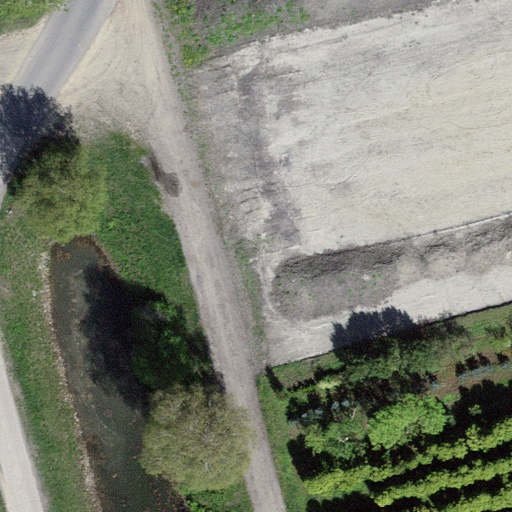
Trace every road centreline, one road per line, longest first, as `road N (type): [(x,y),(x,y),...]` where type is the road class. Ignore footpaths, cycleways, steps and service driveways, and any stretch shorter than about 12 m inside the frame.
road 1 (track): [(286,511),(173,135),(136,63),(78,2)]
road 2 (track): [(0,152),(78,2)]
